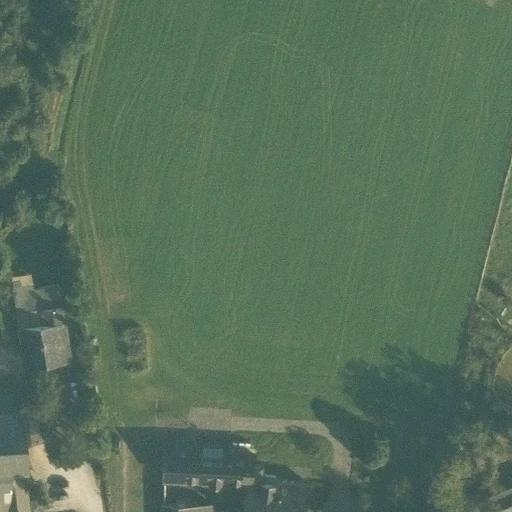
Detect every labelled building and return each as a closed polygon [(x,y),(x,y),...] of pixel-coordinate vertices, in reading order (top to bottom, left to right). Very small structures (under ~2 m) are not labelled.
[(13,285),(32,282),(31,271),(12,274),(13,285)] [(19,325),(43,322),(41,307),(51,306),(50,294),(59,292),(57,285),(33,288),(32,282),(13,285),(19,325)] [(50,294),(51,306),(61,305),(59,292),(50,294)] [(63,320),(61,305),(51,306),(41,307),(43,322),(63,320)] [(19,325),(24,365),(70,359),(63,320),(43,322),(19,325)] [(0,381),(0,407),(23,406),(15,381),(0,381)] [(27,468),(23,406),(0,407),(0,469),(1,469),(20,468),(27,468)] [(185,443),(185,452),(227,454),(228,445),(185,443)] [(226,477),(227,454),(185,452),(163,451),(162,474),(226,477)] [(255,456),(227,454),(226,477),(247,478),(251,478),(252,476),(255,456)] [(26,511),(20,468),(1,469),(6,507),(6,511),(26,511)] [(247,478),(244,511),(246,511),(270,511),(275,480),(252,476),(251,478),(247,478)] [(300,511),(305,484),(275,480),(270,511),(246,511),(244,511),(300,511)] [(511,485),(479,499),(483,511),(493,511),(511,504),(511,485)]
